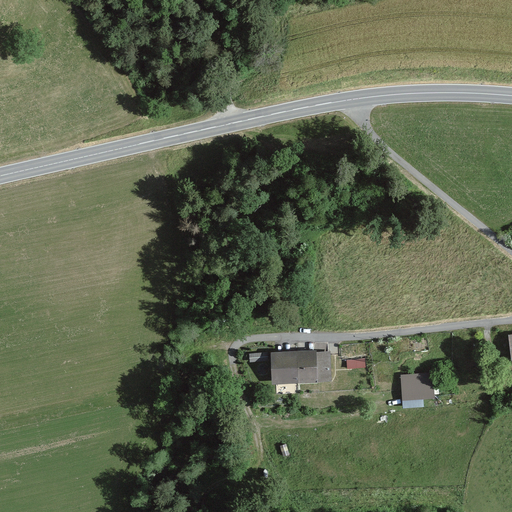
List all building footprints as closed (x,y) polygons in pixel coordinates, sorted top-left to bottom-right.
[(330,351),(300,352),(301,381),(331,381),(330,351)] [(267,352),(249,354),(250,363),(268,361),(267,352)] [(300,352),(270,353),(271,382),(301,381),(300,352)] [(365,358),(346,360),(347,369),(366,367),(365,358)] [(433,373),(401,375),(402,401),(435,399),(433,373)]
